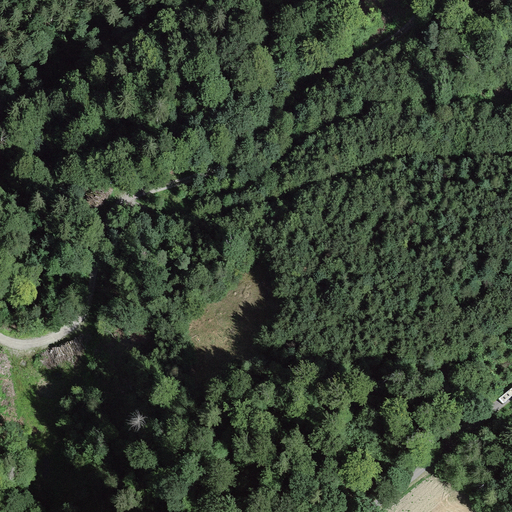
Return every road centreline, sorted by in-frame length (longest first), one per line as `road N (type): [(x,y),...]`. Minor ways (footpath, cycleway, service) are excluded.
road 1 (track): [(426,0),(415,22),(357,57),(252,145),(112,215),(77,323),(43,341),(0,335)]
road 2 (track): [(511,103),(404,107),(350,120),(240,195),(129,202)]
road 3 (unclassified): [(511,404),(378,511)]
